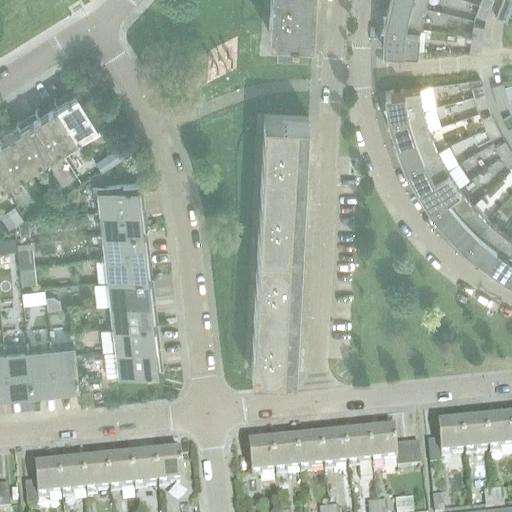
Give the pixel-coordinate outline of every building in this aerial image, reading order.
[(270,0),(270,5),(274,5),(274,15),(270,15),(269,32),(278,33),(277,58),(307,59),(308,34),(313,34),(313,33),(308,33),(309,22),(313,22),(314,0),(270,0)] [(419,27),(424,6),(399,0),(389,0),(387,13),(385,22),(419,27)] [(506,20),(511,5),(511,0),(501,0),(495,16),(506,20)] [(486,17),(490,7),(479,3),(475,14),(486,17)] [(418,49),(419,27),(385,22),(384,32),(384,48),(418,49)] [(471,35),(483,36),(484,25),(473,23),(471,35)] [(471,35),(469,51),(481,52),(483,36),(471,35)] [(498,108),(510,105),(503,81),(492,84),(498,108)] [(474,96),(485,93),(482,82),(471,85),(474,96)] [(390,116),(423,108),(419,86),(385,91),(388,107),(390,116)] [(78,136),(98,124),(77,91),(58,103),(78,136)] [(485,93),(474,96),(477,107),(488,104),(485,93)] [(59,148),(78,136),(58,103),(39,115),(59,148)] [(397,140),(430,129),(423,108),(390,116),(392,126),(397,140)] [(485,127),(496,122),(491,112),(480,117),(485,127)] [(308,117),(308,116),(264,114),(264,131),(268,131),(267,141),(263,141),(262,152),(267,152),(266,162),(262,162),(261,178),(305,181),(305,180),(301,180),(301,169),(306,169),(308,128),(303,128),(304,117),(308,117)] [(40,160),(59,148),(39,115),(20,126),(40,160)] [(496,122),(485,127),(490,137),(501,132),(496,122)] [(40,160),(20,126),(13,130),(7,128),(0,132),(0,136),(1,138),(21,171),(24,176),(43,164),(40,160)] [(407,163),(438,149),(430,129),(397,140),(402,154),(407,163)] [(0,179),(2,183),(21,171),(1,138),(0,138),(0,179)] [(501,155),(511,148),(505,139),(495,145),(501,155)] [(511,150),(511,148),(501,155),(507,164),(511,161),(511,150)] [(419,185),(448,168),(438,149),(407,163),(411,172),(419,185)] [(432,206),(460,186),(448,168),(419,185),(426,198),(432,206)] [(305,181),(261,178),(260,195),(265,195),(264,205),(260,205),(259,216),(264,216),(263,226),(259,226),(258,242),(302,244),(297,244),(298,233),(302,233),(304,192),(300,192),(301,181),(305,181)] [(98,211),(146,206),(144,182),(96,188),(98,211)] [(448,225),(474,202),(460,186),(432,206),(438,214),(448,225)] [(466,243),(489,218),(479,208),(485,203),(479,197),(474,202),(448,225),(458,237),(466,243)] [(101,234),(149,229),(146,206),(98,211),(101,234)] [(485,259),(505,231),(489,218),(466,243),(473,250),(485,259)] [(104,257),(152,252),(149,229),(101,234),(104,257)] [(506,273),(511,262),(511,235),(505,231),(485,259),(497,268),(506,273)] [(302,245),(302,244),(258,242),(257,258),(261,259),(261,269),(256,269),(256,279),(260,280),(260,290),(255,290),(255,306),(298,308),(299,308),(294,307),(295,297),(299,297),(301,256),(297,255),(297,245),(302,245)] [(106,280),(154,275),(152,252),(104,257),(106,280)] [(109,303),(157,298),(154,275),(106,280),(109,303)] [(111,326),(160,321),(157,298),(109,303),(111,326)] [(298,309),(298,308),(255,306),(254,322),(258,322),(258,333),(253,332),(253,343),(257,343),(257,354),(252,353),(251,371),(295,373),(295,371),(291,371),(291,361),(296,361),(298,319),(293,319),(294,308),(298,309)] [(114,349),(162,344),(160,321),(111,326),(114,349)] [(49,344),(54,392),(78,389),(73,342),(49,344)] [(49,344),(26,346),(31,394),(54,392),(49,344)] [(117,373),(165,368),(162,344),(114,349),(117,373)] [(26,346),(3,349),(8,396),(31,394),(26,346)] [(0,397),(8,396),(3,349),(0,349),(0,397)] [(489,451),(511,448),(511,435),(510,418),(486,421),(489,451)] [(466,453),(489,451),(486,421),(462,423),(466,453)] [(439,441),(441,456),(466,453),(462,423),(437,426),(439,441)] [(396,445),(394,431),(369,434),(372,463),(397,461),(396,445)] [(348,466),(372,463),(369,434),(345,436),(348,466)] [(325,468),(348,466),(345,436),(322,439),(325,468)] [(301,471),(325,468),(322,439),(298,441),(301,471)] [(277,473),(301,471),(298,441),(274,443),(277,473)] [(441,463),(441,456),(439,441),(428,442),(431,464),(441,463)] [(252,476),(277,473),(274,443),(249,446),(252,476)] [(418,443),(407,444),(409,466),(420,465),(418,443)] [(398,468),(409,466),(407,444),(396,445),(397,461),(398,468)] [(154,456),(157,487),(182,484),(179,453),(154,456)] [(134,489),(157,487),(154,456),(130,458),(134,489)] [(110,491),(134,489),(130,458),(107,460),(110,491)] [(86,494),(110,491),(107,460),(83,463),(86,494)] [(62,496),(86,494),(83,463),(59,465),(62,496)] [(36,483),(37,499),(62,496),(59,465),(34,468),(36,483)] [(36,483),(24,484),(26,507),(38,506),(38,499),(37,499),(36,483)] [(0,486),(0,509),(9,509),(7,486),(0,486)] [(503,490),(494,492),(496,507),(505,506),(503,490)] [(494,492),(485,493),(486,508),(496,507),(494,492)] [(444,511),(442,497),(433,498),(434,511),(444,511)] [(386,511),(386,502),(377,504),(377,511),(386,511)]
